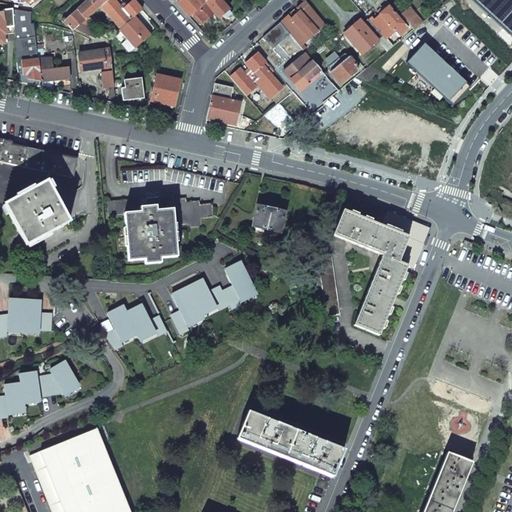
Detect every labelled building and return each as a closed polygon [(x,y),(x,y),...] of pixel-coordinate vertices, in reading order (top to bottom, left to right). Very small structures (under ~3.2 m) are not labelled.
[(88,0),(65,22),(73,31),(75,29),(81,24),(86,19),(100,7),(107,0),(88,0)] [(120,0),(107,0),(100,7),(120,29),(135,17),(142,10),(133,0),(132,0),(126,6),(120,0)] [(179,5),(189,17),(192,15),(205,3),(208,0),(180,0),(177,3),(179,5)] [(219,0),(208,0),(205,3),(214,13),(219,18),(222,15),(224,17),(230,12),(219,0)] [(287,15),(278,23),(300,48),(326,24),(305,0),(296,8),(299,12),(290,19),(287,15)] [(511,0),(473,0),(511,35),(511,0)] [(205,3),(192,15),(201,25),(214,13),(205,3)] [(387,6),(378,14),(390,27),(398,36),(407,28),(387,6)] [(409,7),(400,15),(413,29),(422,22),(409,7)] [(0,12),(0,44),(5,44),(3,35),(7,34),(6,28),(13,27),(11,10),(3,11),(4,12),(0,12)] [(18,80),(18,83),(21,84),(38,87),(40,82),(37,61),(33,23),(31,23),(31,12),(11,10),(13,27),(14,39),(16,63),(18,80)] [(378,14),(370,21),(382,35),(386,31),(390,27),(378,14)] [(119,30),(135,49),(138,46),(150,35),(135,17),(120,29),(119,30)] [(86,19),(81,24),(91,29),(94,23),(86,19)] [(368,19),(362,24),(377,41),(383,36),(382,35),(370,21),(368,19)] [(359,21),(344,34),(362,54),(377,41),(362,24),(359,21)] [(81,24),(75,29),(94,38),(96,32),(91,29),(81,24)] [(278,42),(287,33),(278,24),(265,36),(274,46),(278,42)] [(386,31),(382,35),(383,36),(392,47),(398,42),(392,35),(391,36),(386,31)] [(406,63),(453,106),(470,88),(423,45),(406,63)] [(78,54),(81,75),(101,72),(103,88),(114,87),(109,50),(78,54)] [(269,98),(281,87),(270,74),(273,71),(258,54),(246,64),(251,70),(245,76),(239,70),(230,78),(245,95),(255,87),(252,83),(254,82),(269,98)] [(320,70),(305,54),(284,71),(291,80),(289,81),(293,86),(302,79),(300,77),(301,76),(306,82),(320,70)] [(328,66),(328,70),(330,72),(348,57),(346,55),(343,55),(328,66)] [(348,57),(330,72),(337,81),(347,73),(355,66),(348,57)] [(40,82),(41,82),(69,79),(68,68),(52,69),(51,59),(37,61),(40,82)] [(355,66),(347,73),(349,75),(357,68),(355,66)] [(156,76),(151,101),(174,106),(179,81),(156,76)] [(144,99),(142,86),(141,78),(124,81),(125,88),(121,89),(122,101),(144,99)] [(236,89),(214,84),(211,97),(229,101),(230,97),(234,97),(236,89)] [(229,101),(211,97),(206,119),(236,125),(240,104),(229,101)] [(0,205),(4,205),(47,182),(49,172),(71,178),(73,177),(77,159),(11,145),(11,142),(0,139),(0,205)] [(47,182),(4,205),(26,246),(69,223),(47,182)] [(158,196),(160,211),(173,209),(174,225),(187,224),(187,228),(201,227),(200,219),(213,218),(212,203),(199,204),(199,201),(186,202),(185,198),(172,199),(172,195),(158,196)] [(106,201),(108,216),(124,214),(141,212),(139,198),(136,198),(106,201)] [(257,207),(253,226),(256,227),(255,231),(263,232),(264,229),(280,232),(284,213),(257,207)] [(124,214),(128,261),(144,260),(145,265),(161,263),(161,259),(177,257),(174,225),(173,209),(160,211),(141,212),(124,214)] [(355,325),(380,335),(393,304),(395,298),(396,296),(406,270),(408,266),(415,268),(429,234),(425,226),(389,210),(383,226),(344,210),(334,235),(383,255),(355,325)] [(317,256),(326,317),(339,315),(330,254),(317,256)] [(232,286),(221,291),(229,305),(232,311),(241,306),(240,304),(258,295),(240,261),(224,269),(232,286)] [(202,279),(186,287),(199,313),(200,313),(202,316),(218,308),(219,310),(229,305),(221,291),(219,286),(208,291),(202,279)] [(179,335),(189,331),(187,328),(203,320),(202,316),(200,313),(199,313),(186,287),(172,294),(179,310),(169,315),(179,335)] [(0,338),(7,338),(7,330),(50,332),(52,318),(40,318),(41,302),(9,300),(6,318),(0,318),(0,338)] [(151,323),(142,305),(127,312),(127,313),(126,313),(135,332),(134,332),(136,336),(140,343),(157,334),(158,337),(167,332),(160,318),(151,323)] [(115,332),(106,337),(106,338),(114,350),(122,346),(121,343),(136,336),(134,332),(135,332),(126,313),(127,313),(127,312),(123,306),(106,314),(115,332)] [(0,415),(6,415),(6,411),(24,409),(23,400),(40,398),(40,393),(60,389),(63,393),(78,384),(65,361),(49,369),(51,373),(37,376),(36,372),(20,375),(20,383),(4,384),(6,396),(0,396),(0,415)] [(332,477),(343,450),(248,411),(237,438),(332,477)] [(29,456),(45,495),(51,511),(129,511),(108,458),(96,429),(29,456)] [(0,511),(23,511),(22,508),(25,507),(12,475),(0,480),(0,511)]
